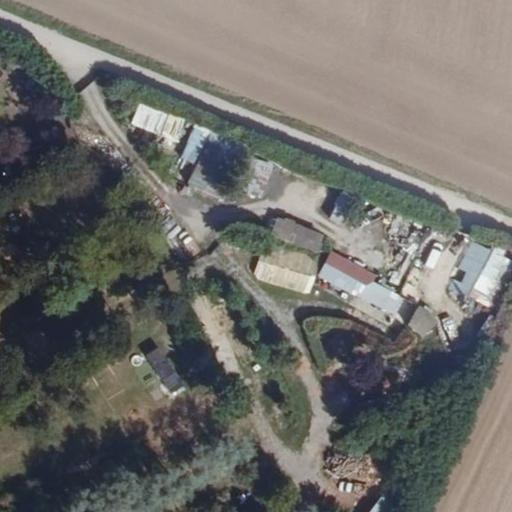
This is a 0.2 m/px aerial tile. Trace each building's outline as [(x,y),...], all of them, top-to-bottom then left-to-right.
[(138,105),(130,128),(176,145),(185,123),(138,105)] [(214,197),(232,147),(188,132),(179,157),(191,161),(182,186),(214,197)] [(248,158),(238,191),(260,197),(270,165),(248,158)] [(263,242),(315,260),(324,236),(272,217),(263,242)] [(303,294),(315,260),(263,242),(250,278),(303,294)] [(468,245),(455,292),(492,302),(505,255),(468,245)] [(373,276),(330,251),(316,273),(354,295),(361,285),(369,282),(373,276)] [(361,285),(354,295),(392,317),(402,300),(369,282),(361,285)] [(401,322),(416,339),(433,324),(418,307),(401,322)] [(150,403),(179,391),(159,347),(131,360),(150,403)] [(382,511),(387,507),(374,498),(364,511),(382,511)]
